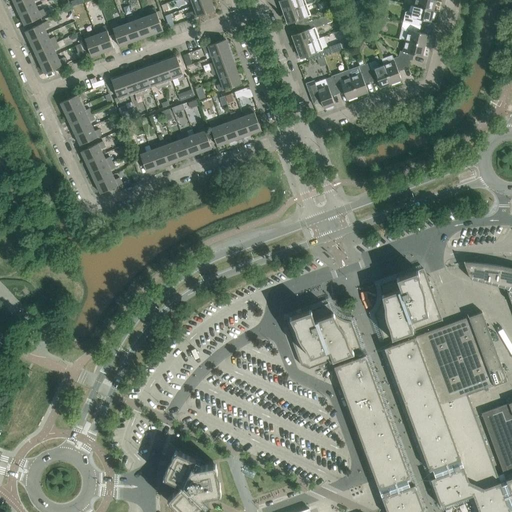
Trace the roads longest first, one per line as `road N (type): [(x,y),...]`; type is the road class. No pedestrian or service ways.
road 1 (tertiary): [(314,219),(204,262),(147,303),(110,358),(67,453)]
road 2 (tertiary): [(80,459),(130,356),(168,310),(224,275),(321,240)]
road 3 (residential): [(284,137),(93,206),(37,92)]
road 4 (residential): [(37,92),(239,17)]
road 5 (residential): [(306,129),(428,82),(449,0)]
road 6 (tertiary): [(344,231),(489,180)]
road 7 (tertiary): [(482,163),(337,212)]
road 8 (residential): [(239,17),(284,137)]
road 9 (residential): [(306,129),(262,9)]
